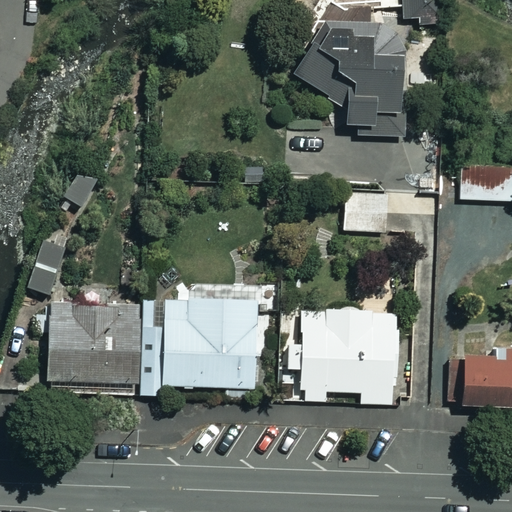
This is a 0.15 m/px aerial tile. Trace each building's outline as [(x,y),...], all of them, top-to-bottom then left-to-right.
[(440,0),(400,0),(400,22),(440,23),(440,0)] [(346,109),(346,127),(359,128),(360,137),(399,138),(403,26),(342,24),(316,35),(291,75),(346,109)] [(511,167),(461,165),(460,201),(511,202),(511,167)] [(391,218),(381,195),(352,207),(361,230),(391,218)] [(65,251),(43,243),(28,289),(50,296),(65,251)] [(257,301),(144,300),(143,397),(161,397),(161,387),(257,388),(258,356),(267,356),(267,319),(257,319),(257,301)] [(140,306),(50,305),(48,383),(139,385),(140,306)] [(397,311),(301,311),(301,345),(288,345),(288,370),(303,370),(303,403),(324,403),(324,393),(361,393),(361,405),(397,405),(397,311)] [(511,351),(486,351),(486,361),(449,360),(448,407),(511,408),(511,351)]
